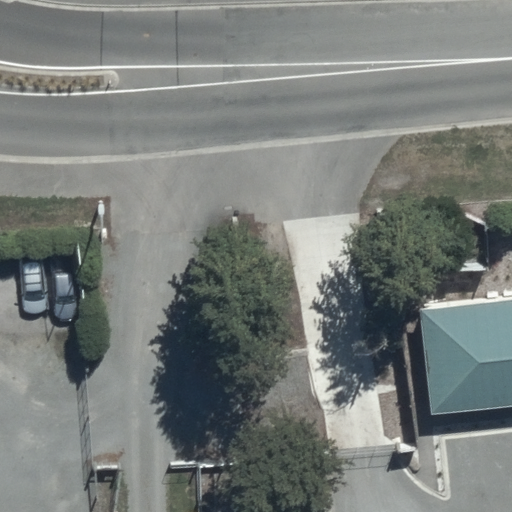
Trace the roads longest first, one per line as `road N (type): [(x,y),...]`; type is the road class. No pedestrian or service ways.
road 1 (tertiary): [(366,67),(110,123),(0,121)]
road 2 (tertiary): [(0,29),(366,67)]
road 3 (tertiary): [(366,67),(511,57)]
